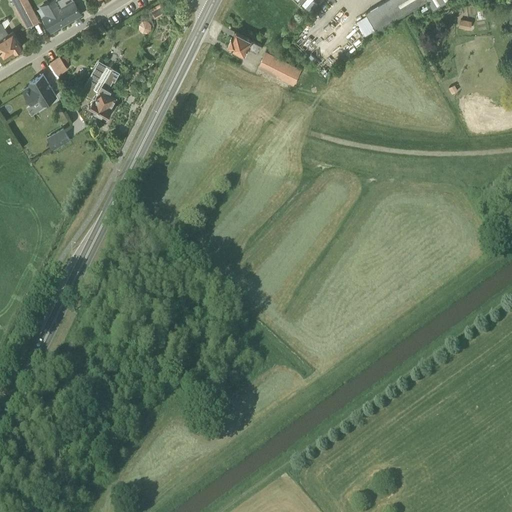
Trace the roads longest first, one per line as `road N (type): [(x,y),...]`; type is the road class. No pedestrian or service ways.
road 1 (primary): [(0,430),(215,0)]
road 2 (unclassified): [(0,77),(130,0)]
